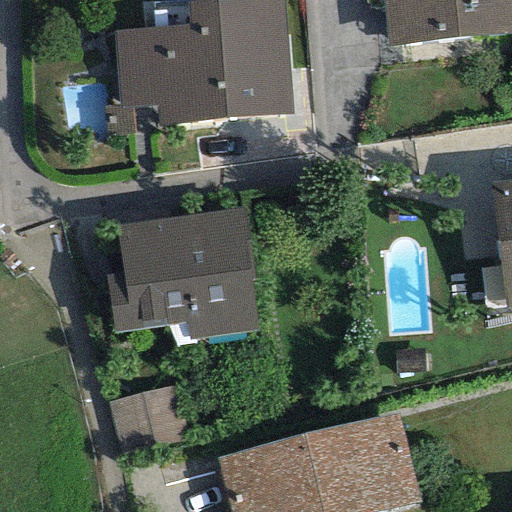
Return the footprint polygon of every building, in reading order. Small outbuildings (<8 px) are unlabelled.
[(282,0),(229,0),(187,4),(188,24),(113,30),(119,106),(103,108),(105,137),(134,134),(134,129),(156,127),(292,116),(282,0)] [(511,0),(381,0),(386,47),(511,34),(511,0)] [(511,180),(489,183),(504,310),(511,308),(511,180)] [(241,209),(114,226),(121,275),(105,277),(113,333),(185,323),(188,340),(258,330),(241,209)] [(109,397),(117,442),(182,430),(174,385),(109,397)] [(396,411),(217,458),(231,511),(374,511),(420,500),(396,411)]
